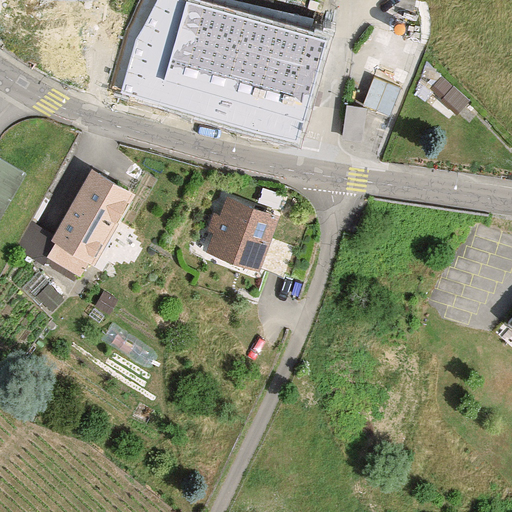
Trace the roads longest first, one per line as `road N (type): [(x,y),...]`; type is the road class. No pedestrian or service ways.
road 1 (residential): [(338,179),(248,164),(131,129),(0,68)]
road 2 (residential): [(338,179),(332,249),(305,329),(220,511)]
road 3 (motorway): [(511,341),(290,511)]
road 4 (track): [(326,178),(342,0)]
road 5 (residential): [(511,205),(338,179)]
